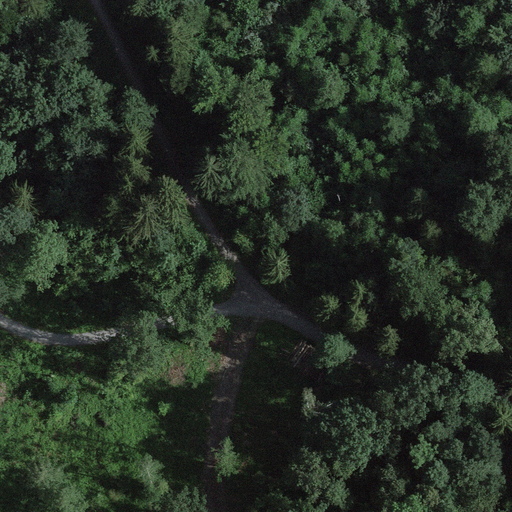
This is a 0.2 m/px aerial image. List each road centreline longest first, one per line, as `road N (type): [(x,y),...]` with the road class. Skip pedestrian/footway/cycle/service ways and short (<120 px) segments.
road 1 (track): [(511,397),(356,355),(267,305),(218,244),(92,0)]
road 2 (track): [(0,315),(90,337),(267,305)]
